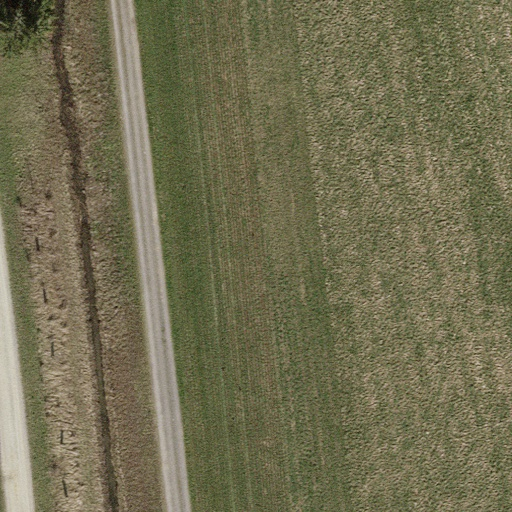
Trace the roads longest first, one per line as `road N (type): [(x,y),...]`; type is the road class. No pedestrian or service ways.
road 1 (track): [(186,511),(128,0)]
road 2 (track): [(0,304),(20,511)]
